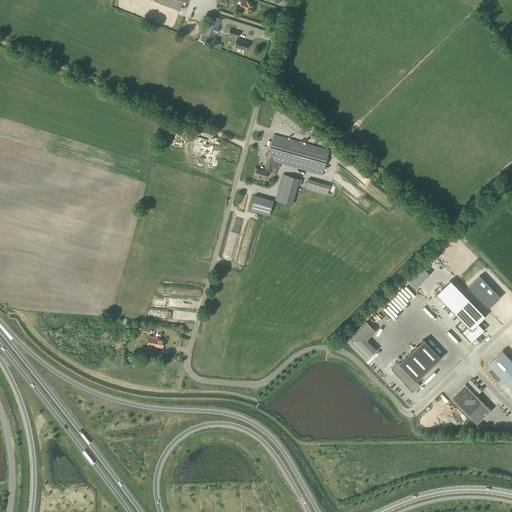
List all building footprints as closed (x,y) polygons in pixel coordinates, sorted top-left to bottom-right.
[(187,3),(188,0),(161,0),(160,4),(181,10),(183,2),(187,3)] [(249,13),(252,2),(247,1),(244,0),(242,0),(239,10),(244,11),(244,12),(249,13)] [(210,15),(201,40),(209,44),(212,37),(214,38),(221,19),(219,18),(210,15)] [(238,38),(240,32),(230,29),(228,34),(238,38)] [(246,50),(248,42),(237,38),(235,47),(246,50)] [(297,132),(301,128),(307,121),(284,102),(274,113),(297,132)] [(181,130),(179,137),(186,139),(189,133),(181,130)] [(267,160),(265,168),(263,168),(263,171),(256,169),(254,178),(261,180),(261,179),(265,180),(267,173),(270,173),(271,168),(275,169),(277,163),(273,162),(322,176),(327,159),(328,155),(330,150),(274,134),(266,160),(267,160)] [(199,137),(197,144),(203,146),(201,151),(213,155),(215,146),(208,144),(209,139),(199,137)] [(283,174),(275,200),(287,203),(291,205),(298,179),(294,177),(283,174)] [(327,195),(330,185),(308,179),(305,189),(327,195)] [(254,195),(249,210),(269,216),(273,201),(254,195)] [(483,272),(472,283),(492,304),(504,294),(483,272)] [(451,280),(436,294),(466,326),(461,331),(470,341),(483,329),(477,323),(485,316),(451,280)] [(406,298),(410,294),(404,289),(400,293),(406,298)] [(367,359),(377,350),(367,340),(376,332),(366,322),(348,339),(367,359)] [(151,334),(153,325),(140,323),(138,331),(151,334)] [(162,348),(163,339),(156,338),(157,337),(149,336),(148,346),(155,347),(155,346),(162,348)] [(416,381),(441,357),(423,339),(399,363),(398,363),(391,370),(412,392),(419,385),(416,381)] [(511,359),(502,350),(488,364),(492,367),(487,372),(498,383),(502,378),(511,388),(511,359)] [(465,384),(452,397),(469,415),(477,424),(491,410),(483,402),(477,395),(481,391),(470,380),(466,385),(465,384)]
